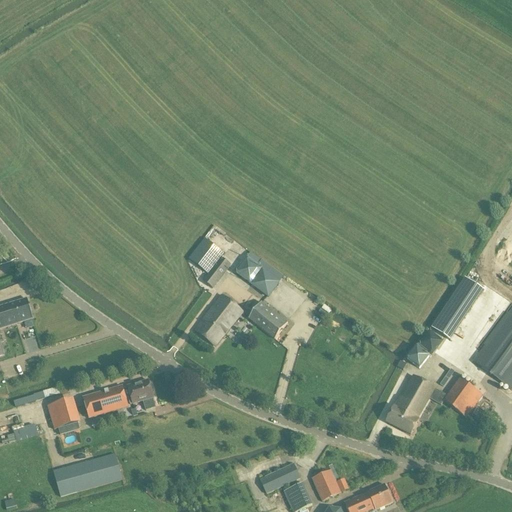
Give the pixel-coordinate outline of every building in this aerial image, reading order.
[(191,259),(208,273),(221,257),(221,258),(224,254),(207,240),(191,259)] [(202,281),(212,288),(230,265),(221,257),(208,273),(202,281)] [(247,259),(236,274),(268,298),(279,283),(260,269),(261,267),(249,258),(248,260),(247,259)] [(483,288),(467,277),(435,326),(451,337),(483,288)] [(194,332),(214,347),(243,312),(221,296),(194,332)] [(0,307),(0,330),(33,320),(26,299),(0,307)] [(274,340),(287,324),(261,303),(247,319),(274,340)] [(511,310),(474,362),(510,389),(511,385),(511,310)] [(429,332),(419,345),(431,355),(442,342),(429,332)] [(407,360),(419,369),(429,358),(419,350),(421,348),(418,346),(407,360)] [(407,365),(402,362),(401,361),(397,367),(404,371),(407,365)] [(417,420),(429,399),(434,389),(435,389),(413,377),(396,408),(394,407),(386,423),(411,436),(419,421),(417,420)] [(466,418),(482,395),(460,379),(447,396),(444,402),(466,418)] [(146,412),(155,409),(153,399),(154,399),(148,381),(127,387),(128,389),(123,390),(126,399),(128,399),(130,405),(132,404),(133,405),(143,402),(146,412)] [(89,420),(128,408),(126,399),(122,387),(83,398),(89,420)] [(441,406),(444,402),(447,396),(434,389),(429,399),(441,406)] [(61,429),(63,436),(79,431),(77,424),(81,423),(74,400),(48,407),(55,431),(61,429)] [(10,436),(12,443),(39,436),(35,422),(13,428),(15,434),(10,436)] [(478,428),(483,432),(487,426),(482,423),(478,428)] [(69,468),(77,494),(122,481),(115,455),(69,468)] [(259,480),(266,495),(300,480),(293,465),(259,480)] [(312,479),(323,503),(341,495),(340,494),(330,471),(312,479)] [(340,494),(348,490),(344,480),(336,484),(340,494)] [(303,483),(284,492),(293,511),(298,511),(313,505),(303,483)] [(374,511),(393,503),(384,485),(344,503),(347,511),(374,511)] [(15,499),(6,501),(8,509),(17,507),(15,499)]
